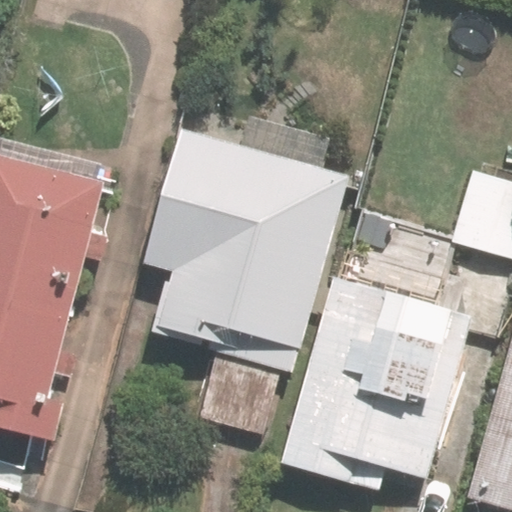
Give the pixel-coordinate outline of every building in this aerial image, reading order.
[(303,379),(358,185),(327,175),(336,147),(266,128),(257,159),(187,140),(152,264),(192,275),(175,338),(230,354),(212,422),(268,436),(284,374),(303,379)] [(0,172),(0,173),(0,438),(54,454),(63,422),(42,416),(108,186),(17,160),(12,175),(0,172)] [(511,184),(474,174),(454,243),(511,258),(511,184)] [(348,287),(296,469),(385,495),(392,470),(429,481),(473,329),(419,313),(431,271),(394,261),(383,297),(348,287)] [(511,412),(487,504),(511,510),(511,412)]
